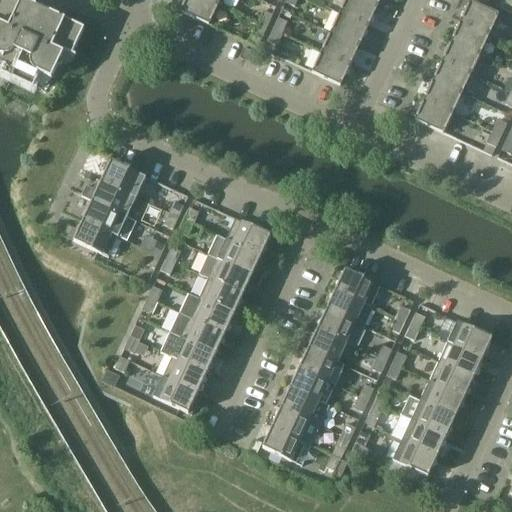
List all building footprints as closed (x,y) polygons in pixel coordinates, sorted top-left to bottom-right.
[(84,30),(64,21),(18,0),(0,0),(0,74),(33,90),(40,76),(51,81),(64,54),(75,59),(76,58),(72,56),(84,30)] [(218,6),(205,0),(186,0),(180,13),(209,26),(218,6)] [(368,28),(377,8),(359,0),(346,0),(339,15),(368,28)] [(359,0),(377,8),(380,0),(359,0)] [(511,14),(511,3),(508,1),(503,11),(511,14)] [(499,16),(470,3),(461,23),(489,36),(499,16)] [(263,12),(258,24),(267,29),(273,17),(263,12)] [(359,47),(368,28),(339,15),(330,34),(359,47)] [(278,19),(273,31),(282,35),(287,24),(278,19)] [(489,36),(461,23),(451,43),(480,56),(489,36)] [(262,40),(267,29),(258,24),(252,36),(262,40)] [(276,47),(282,35),(273,31),(267,43),(276,47)] [(350,67),(359,47),(330,34),(321,54),(350,67)] [(480,56),(451,43),(442,62),(471,76),(480,56)] [(340,87),(350,67),(321,54),(312,74),(340,87)] [(471,76),(442,62),(433,82),(462,95),(471,76)] [(462,95),(433,82),(424,101),(453,115),(462,95)] [(453,115),(424,101),(415,122),(443,135),(453,115)] [(497,121),(492,133),(501,137),(507,126),(497,121)] [(496,149),(501,137),(492,133),(487,145),(496,149)] [(511,156),(511,153),(511,142),(507,140),(501,152),(511,156)] [(111,163),(101,183),(136,200),(146,179),(111,163)] [(86,188),(81,198),(92,203),(127,219),(136,200),(101,183),(97,193),(86,188)] [(92,203),(83,222),(118,239),(127,243),(136,223),(127,219),(92,203)] [(179,219),(184,207),(175,203),(169,215),(179,219)] [(199,214),(189,210),(184,222),(193,226),(199,214)] [(173,231),(179,219),(169,215),(164,227),(173,231)] [(236,221),(226,241),(261,258),(271,237),(270,237),(236,221)] [(68,227),(63,238),(109,259),(118,239),(83,222),(79,232),(68,227)] [(188,238),(193,226),(184,222),(179,234),(188,238)] [(217,237),(208,257),(217,261),(252,277),(261,281),(266,271),(257,267),(261,258),(226,241),(217,237)] [(157,242),(151,254),(160,258),(166,247),(157,242)] [(171,249),(166,261),(175,265),(181,254),(171,249)] [(155,270),(160,258),(151,254),(146,266),(155,270)] [(208,257),(199,276),(208,281),(243,297),(247,287),(256,292),(261,281),(252,277),(217,261),(208,257)] [(170,277),(175,265),(166,261),(160,273),(170,277)] [(345,272),(336,292),(371,309),(380,288),(346,272),(345,272)] [(208,281),(199,300),(234,316),(243,297),(208,281)] [(153,288),(148,300),(157,305),(162,293),(153,288)] [(336,292),(327,312),(364,329),(373,310),(371,309),(336,292)] [(189,296),(180,315),(225,336),(234,316),(199,300),(189,296)] [(152,316),(157,305),(148,300),(142,312),(152,316)] [(405,324),(410,313),(401,308),(395,320),(405,324)] [(327,312),(317,332),(346,345),(355,349),(364,329),(327,312)] [(179,315),(170,334),(216,356),(225,336),(180,315),(179,315)] [(425,320),(416,315),(410,327),(419,331),(425,320)] [(399,336),(405,324),(395,320),(390,332),(399,336)] [(483,360),(492,340),(457,324),(447,344),(483,360)] [(414,343),(419,331),(410,327),(405,339),(414,343)] [(135,328),(129,339),(139,344),(144,332),(135,328)] [(317,332),(308,351),(337,364),(346,345),(317,332)] [(170,334),(161,354),(172,359),(207,375),(216,356),(170,334)] [(134,354),(139,344),(129,339),(124,351),(133,355),(134,354)] [(139,344),(134,354),(144,358),(148,348),(139,344)] [(473,380),(483,360),(447,344),(438,364),(473,380)] [(383,347),(377,359),(386,364),(392,352),(383,347)] [(308,351),(299,371),(328,384),(334,387),(343,367),(337,364),(308,351)] [(397,354),(392,366),(401,370),(407,359),(397,354)] [(130,363),(120,359),(115,371),(124,375),(130,363)] [(172,359),(163,379),(198,395),(207,375),(172,359)] [(381,375),(386,364),(377,359),(372,371),(381,375)] [(464,399),(473,380),(438,364),(429,383),(464,399)] [(396,382),(401,370),(392,366),(386,378),(396,382)] [(299,371),(290,390),(319,403),(325,406),(326,405),(334,387),(328,384),(299,371)] [(107,373),(102,384),(114,390),(120,379),(107,373)] [(163,379),(153,399),(192,417),(197,406),(193,405),(198,395),(163,379)] [(455,419),(464,399),(429,383),(420,403),(455,419)] [(364,386),(359,398),(368,403),(374,391),(364,386)] [(290,390),(281,410),(319,427),(328,406),(326,405),(325,406),(319,403),(290,390)] [(379,393),(374,405),(383,410),(389,398),(379,393)] [(363,414),(368,403),(359,398),(353,410),(363,414)] [(455,419),(420,403),(409,398),(400,417),(446,439),(455,419)] [(378,421),(383,410),(374,405),(368,417),(378,421)] [(281,410),(272,429),(310,447),(319,427),(281,410)] [(437,458),(446,439),(400,417),(391,437),(402,442),(437,458)] [(346,426),(341,437),(350,442),(355,430),(346,426)] [(272,429),(262,450),(302,468),(311,448),(310,447),(272,429)] [(361,433),(355,445),(364,449),(370,438),(361,433)] [(344,453),(350,442),(341,437),(335,449),(344,453)] [(427,479),(437,458),(402,442),(393,463),(427,479)] [(331,457),(326,469),(335,473),(341,461),(331,457)]
